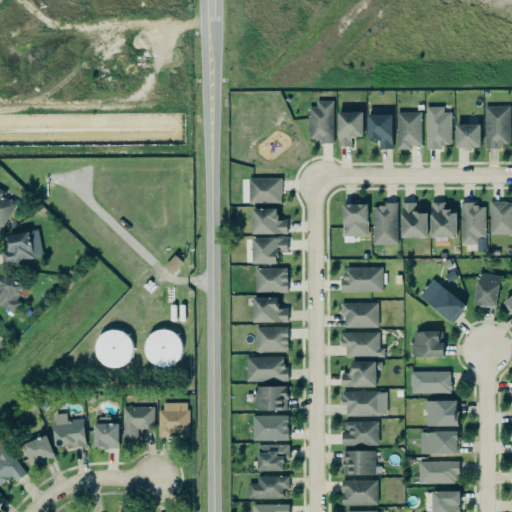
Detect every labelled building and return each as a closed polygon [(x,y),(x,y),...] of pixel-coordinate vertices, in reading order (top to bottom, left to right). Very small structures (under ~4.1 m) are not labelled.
[(333,143),(332,101),(315,101),(315,107),(307,107),(308,139),(317,139),(317,143),(333,143)] [(503,106),(479,106),(479,148),(494,148),(494,144),(496,144),(496,142),(503,142),(503,106)] [(424,107),(425,150),(441,150),(441,145),(451,144),(450,112),(442,113),(442,107),(424,107)] [(337,112),(337,147),(351,147),(351,138),(362,138),(362,113),(337,112)] [(395,112),(420,112),(420,145),(409,145),(409,149),(395,149),(395,112)] [(366,140),(378,140),(378,150),(392,150),(391,114),(366,115),(366,140)] [(479,124),(454,124),(455,148),(480,148),(479,124)] [(247,177),(279,177),(279,195),(279,202),(247,202),(247,177)] [(0,188),(0,227),(16,202),(8,197),(8,199),(2,195),(5,191),(0,188)] [(381,201),(395,202),(396,243),(371,244),(371,206),(378,206),(378,204),(381,204),(381,201)] [(430,235),(429,201),(442,201),(442,207),(448,207),(449,211),(455,211),(455,235),(430,235)] [(459,201),(459,243),(483,243),(483,206),(477,206),(477,204),(471,204),(471,201),(459,201)] [(365,202),(341,202),(341,235),(342,235),(342,241),(352,241),(352,235),(366,235),(366,220),(365,202)] [(511,202),(489,203),(489,235),(511,234),(511,202)] [(401,238),(426,238),(426,212),(415,213),(414,203),(400,203),(401,238)] [(251,206),(275,206),(275,213),(276,213),(277,219),(285,219),(286,233),(251,232),(251,206)] [(41,258),(38,231),(6,235),(8,250),(0,250),(0,252),(2,264),(41,258)] [(251,237),(286,237),(285,250),(277,250),(277,256),(275,256),(275,262),(251,262),(251,237)] [(170,274),(177,268),(170,261),(164,266),(170,274)] [(332,295),(378,294),(378,266),(340,267),(340,279),(332,279),(332,295)] [(254,267),(285,267),(285,268),(285,290),(254,290),(254,267)] [(0,271),(0,310),(9,316),(19,301),(10,294),(18,283),(0,271)] [(475,271),(469,305),(491,308),(497,275),(475,271)] [(417,295),(451,323),(462,310),(459,308),(463,304),(432,278),(417,295)] [(511,316),(499,299),(511,289),(511,316)] [(251,295),(275,295),(276,304),(278,304),(278,307),(286,307),(286,320),(251,320),(251,295)] [(340,301),(340,316),(343,316),(343,326),(376,326),(377,301),(340,301)] [(287,327),(255,327),(255,352),(287,353),(287,327)] [(96,366),(128,367),(130,333),(97,331),(96,366)] [(145,331),(144,365),(178,366),(179,332),(145,331)] [(340,331),(378,331),(378,347),(382,347),(382,356),(344,355),(344,344),(339,344),(339,339),(340,339),(340,331)] [(443,357),(443,343),(439,343),(438,331),(411,332),(412,358),(443,357)] [(245,380),(286,380),(286,366),(283,366),(283,363),(281,363),(281,356),(245,356),(245,380)] [(375,370),(380,370),(380,362),(350,361),(350,374),(341,373),(340,387),(375,388),(375,370)] [(450,372),(410,371),(410,393),(449,394),(450,372)] [(254,385),(285,385),(286,409),(254,409),(254,385)] [(379,391),(341,392),(341,405),(345,405),(346,417),(380,416),(379,391)] [(425,426),(457,427),(457,401),(425,400),(425,426)] [(185,409),(185,402),(162,402),(162,410),(157,410),(158,435),(181,434),(183,436),(186,436),(188,434),(188,409),(185,409)] [(122,406),(122,440),(137,440),(137,429),(153,429),(153,407),(122,406)] [(251,415),(286,414),(286,424),(286,426),(287,426),(287,439),(251,439),(251,415)] [(86,445),(82,417),(51,421),(54,446),(71,444),(71,446),(86,445)] [(340,431),(340,444),(377,444),(377,420),(345,420),(343,422),(342,427),(345,429),(345,431),(340,431)] [(93,422),(93,445),(100,445),(100,448),(107,448),(107,447),(118,447),(118,422),(93,422)] [(418,431),(418,453),(456,452),(456,443),(457,443),(457,437),(455,437),(455,430),(418,431)] [(22,444),(31,466),(39,463),(40,465),(54,458),(49,445),(49,443),(47,438),(45,435),(22,444)] [(256,469),(282,469),(282,462),(283,462),(283,457),(287,457),(287,443),(255,444),(256,469)] [(0,485),(10,477),(15,482),(26,473),(5,448),(0,451),(0,485)] [(374,451),(341,451),(342,475),(379,475),(379,466),(374,466),(374,451)] [(457,460),(457,474),(455,474),(454,477),(454,480),(452,480),(452,483),(417,483),(417,460),(457,460)] [(288,476),(257,477),(257,483),(247,484),(248,499),(282,499),(282,489),(288,489),(288,476)] [(376,480),(341,480),(341,506),(377,505),(376,480)] [(430,511),(458,511),(459,492),(431,491),(430,511)]
